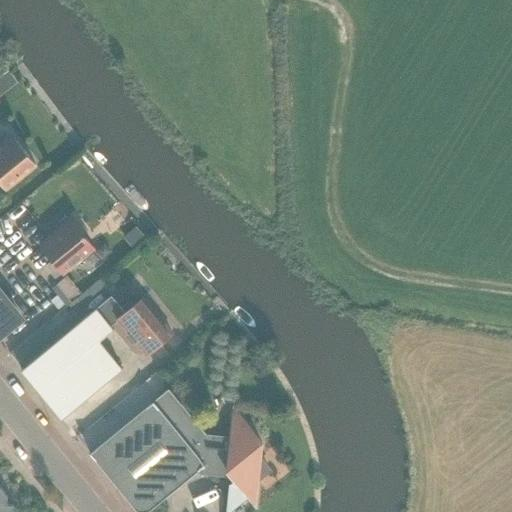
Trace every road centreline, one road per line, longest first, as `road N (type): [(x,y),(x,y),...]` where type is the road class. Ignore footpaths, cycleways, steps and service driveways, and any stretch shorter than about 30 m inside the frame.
road 1 (track): [(511,292),(388,268),(354,240),(332,144),(339,53),(333,27),(298,0)]
road 2 (unclassified): [(91,511),(0,398)]
